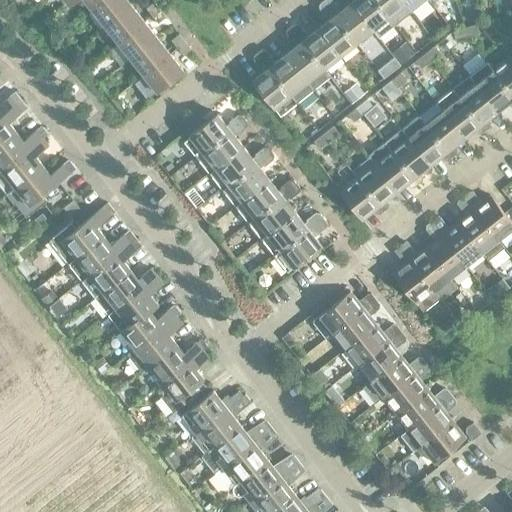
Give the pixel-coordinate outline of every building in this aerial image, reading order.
[(84,0),(92,10),(104,0),(84,0)] [(127,0),(104,0),(92,10),(105,26),(131,5),(127,0)] [(329,19),(317,28),(339,55),(355,42),(322,0),(320,2),(318,5),(319,9),(325,16),(327,15),(329,19)] [(322,0),(355,42),(371,30),(350,2),(339,11),(336,8),(338,7),(332,0),(322,0)] [(374,0),(352,0),(350,2),(371,30),(378,38),(394,25),(374,0)] [(374,0),(394,25),(410,12),(401,0),(374,0)] [(425,0),(401,0),(410,12),(425,0)] [(159,9),(153,2),(146,8),(152,15),(159,9)] [(131,5),(105,26),(118,42),(144,21),(131,5)] [(159,9),(152,15),(158,23),(165,17),(159,9)] [(144,21),(118,42),(130,58),(157,37),(144,21)] [(324,68),(339,55),(317,28),(306,37),(304,34),(305,33),(299,25),(296,23),(292,24),(289,27),(328,77),(330,76),(324,68)] [(464,27),(467,35),(478,32),(475,23),(464,27)] [(312,89),(328,77),(289,27),(287,28),(286,31),(287,34),(293,42),(294,41),(297,44),(284,54),(312,89)] [(464,27),(452,30),(455,38),(467,35),(464,27)] [(184,41),(178,34),(171,40),(177,47),(184,41)] [(143,74),(169,53),(157,37),(130,58),(143,74)] [(184,41),(177,47),(183,55),(190,49),(184,41)] [(407,41),(393,51),(401,62),(415,52),(407,41)] [(424,52),(430,59),(440,52),(434,45),(424,52)] [(296,102),(312,89),(284,54),(274,63),(271,59),(272,58),(266,51),(263,49),(260,50),(257,52),(296,102)] [(280,115),(296,102),(257,52),(255,54),(253,57),(254,60),(260,68),(261,67),(264,70),(252,80),(280,115)] [(424,52),(415,60),(420,67),(430,59),(424,52)] [(167,91),(163,86),(183,70),(169,53),(143,74),(160,96),(167,91)] [(511,57),(509,55),(493,68),(511,92),(511,57)] [(395,56),(378,69),(385,77),(401,64),(395,56)] [(511,92),(493,68),(492,68),(486,60),(469,74),(497,109),(507,101),(510,105),(511,105),(511,92)] [(390,80),(396,86),(406,79),(400,72),(390,80)] [(487,117),(497,109),(469,74),(452,88),(485,129),(490,125),(490,121),(487,117)] [(396,86),(390,80),(381,87),(392,100),(401,93),(396,86)] [(356,82),(345,91),(353,101),(364,92),(356,82)] [(485,129),(452,88),(435,101),(463,136),(473,128),(476,132),(481,133),(485,129)] [(0,114),(21,98),(15,91),(0,102),(0,114)] [(0,142),(15,130),(8,121),(25,108),(25,105),(21,98),(0,114),(0,142)] [(357,106),(362,114),(372,106),(367,99),(357,106)] [(453,144),(463,136),(435,101),(418,115),(451,156),(456,152),(456,148),(453,144)] [(357,106),(348,114),(353,121),(362,114),(357,106)] [(239,113),(236,113),(228,120),(229,121),(225,124),(216,112),(203,123),(200,119),(186,131),(191,136),(184,141),(197,157),(245,118),(242,114),(239,113)] [(401,128),(429,163),(439,155),(442,159),(447,160),(451,156),(418,115),(401,128)] [(245,118),(197,157),(209,173),(243,146),(233,134),(236,131),(237,132),(246,126),(247,123),(247,120),(245,118)] [(322,133),(328,140),(338,133),(332,126),(322,133)] [(401,128),(385,141),(417,183),(422,179),(422,175),(419,171),(429,163),(401,128)] [(23,140),(15,130),(0,142),(0,169),(42,137),(36,130),(23,140)] [(322,133),(313,141),(318,148),(328,140),(322,133)] [(0,185),(6,193),(15,187),(14,186),(42,164),(35,155),(48,145),(42,137),(0,169),(0,185)] [(417,183),(385,141),(368,155),(369,156),(396,190),(405,182),(408,186),(413,187),(417,183)] [(251,157),(243,146),(209,173),(223,189),(271,151),(268,147),(265,145),(262,146),(254,153),(255,154),(251,157)] [(271,151),(223,189),(236,205),(269,179),(259,166),(262,164),(263,165),(272,158),(273,156),(273,153),(271,151)] [(386,198),(396,190),(369,156),(353,169),(358,176),(357,177),(383,210),(388,206),(389,202),(386,198)] [(50,174),(42,164),(14,186),(15,187),(22,196),(14,202),(25,217),(46,200),(42,194),(70,172),(63,163),(50,174)] [(379,214),(383,210),(357,177),(340,190),(361,218),(372,209),(375,213),(379,214)] [(297,184),(294,179),(291,178),(288,179),(279,185),(281,187),(277,189),(269,179),(236,205),(249,222),(297,184)] [(289,198),(298,191),(299,188),(298,185),(297,184),(249,222),(261,238),(295,212),(285,199),(288,196),(289,198)] [(468,191),(462,196),(496,239),(511,227),(511,222),(489,194),(488,195),(491,198),(483,205),(472,191),(468,191)] [(496,239),(462,196),(457,199),(456,203),(467,217),(459,224),(481,252),(487,260),(503,247),(496,239)] [(49,239),(67,262),(103,234),(96,226),(112,213),(112,208),(108,202),(71,231),(66,226),(49,239)] [(317,210),(314,211),(305,218),(306,219),(303,222),(295,212),(261,238),(274,254),(323,216),(320,212),(317,210)] [(42,213),(34,219),(39,226),(47,220),(42,213)] [(314,235),(325,226),(327,223),(326,220),(323,216),(274,254),(287,270),(321,244),(314,235)] [(465,264),(481,252),(459,224),(450,230),(440,217),(435,216),(431,220),(465,264)] [(425,229),(435,242),(426,250),(448,278),(465,264),(431,220),(425,224),(425,229)] [(128,228),(124,228),(108,241),(103,234),(67,262),(81,279),(135,237),(128,228)] [(139,242),(135,237),(81,279),(94,296),(130,268),(122,259),(139,246),(139,242)] [(404,241),(398,246),(406,256),(406,255),(411,262),(433,290),(434,289),(448,278),(426,250),(419,255),(408,242),(404,241)] [(403,257),(406,256),(398,246),(393,250),(399,257),(403,257)] [(440,297),(434,289),(433,290),(411,262),(395,274),(393,271),(391,272),(394,275),(422,311),(440,297)] [(94,296),(107,313),(156,275),(150,267),(137,277),(130,268),(94,296)] [(156,275),(107,313),(121,330),(157,302),(149,293),(162,282),(156,275)] [(490,287),(486,290),(493,299),(497,296),(490,287)] [(375,298),(371,293),(367,293),(354,303),(348,294),(351,291),(350,290),(312,320),(326,338),(332,333),(332,332),(375,298)] [(50,291),(40,299),(46,306),(56,298),(50,291)] [(379,303),(375,298),(332,332),(332,333),(344,348),(372,325),(366,317),(379,307),(379,303)] [(126,353),(127,353),(175,315),(169,307),(156,317),(149,309),(157,303),(157,302),(121,330),(134,347),(126,353)] [(175,315),(127,353),(140,370),(176,342),(168,333),(181,322),(175,315)] [(344,348),(357,364),(400,330),(396,325),(392,324),(379,334),(372,325),(344,348)] [(400,330),(357,364),(370,380),(398,358),(392,350),(405,340),(404,335),(400,330)] [(288,333),(282,338),(289,348),(296,342),(288,333)] [(161,381),(202,349),(207,345),(202,339),(198,339),(183,351),(176,342),(140,370),(148,364),(161,381)] [(208,356),(202,349),(161,381),(167,388),(160,396),(172,411),(177,407),(193,395),(204,386),(199,380),(203,377),(195,367),(208,356)] [(370,380),(362,386),(375,402),(383,396),(426,362),(422,357),(417,356),(405,366),(398,358),(370,380)] [(100,358),(92,365),(100,374),(108,368),(100,358)] [(426,362),(383,396),(396,413),(424,390),(417,382),(430,372),(430,367),(426,362)] [(332,385),(324,392),(336,407),(344,400),(332,385)] [(430,398),(424,390),(396,413),(408,428),(452,394),(447,389),(443,388),(430,398)] [(181,414),(195,432),(242,394),(238,389),(230,396),(230,399),(227,401),(223,397),(220,399),(212,389),(198,401),(193,395),(177,407),(181,413),(181,414)] [(243,395),(242,394),(195,432),(209,449),(240,424),(233,415),(248,403),(249,399),(245,393),(243,395)] [(413,451),(421,444),(449,422),(442,414),(456,403),(455,399),(452,394),(408,428),(400,434),(413,451)] [(247,433),(240,424),(209,449),(201,455),(214,472),(222,466),(272,427),(267,421),(263,420),(247,433)] [(481,431),(473,421),(466,427),(466,431),(472,439),(481,431)] [(421,444),(434,461),(466,436),(465,435),(461,437),(449,422),(421,444)] [(272,427),(222,466),(236,483),(268,458),(260,449),(276,436),(276,432),(272,427)] [(268,458),(236,483),(234,485),(233,488),(233,491),(235,493),(238,494),(241,494),(243,492),(249,500),(298,460),(294,455),(290,454),(274,466),(268,458)] [(249,500),(258,511),(267,511),(294,491),(287,483),(303,470),(303,466),(298,460),(249,500)] [(303,511),(323,496),(325,494),(320,488),(317,487),(301,500),(294,491),(267,511),(303,511)] [(303,511),(314,511),(313,510),(316,507),(318,508),(327,501),(323,496),(303,511)]
